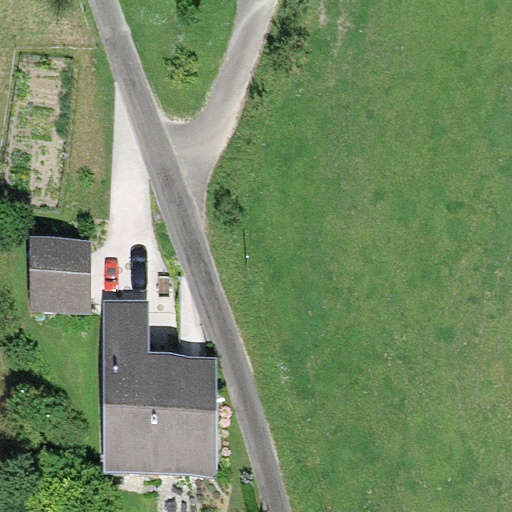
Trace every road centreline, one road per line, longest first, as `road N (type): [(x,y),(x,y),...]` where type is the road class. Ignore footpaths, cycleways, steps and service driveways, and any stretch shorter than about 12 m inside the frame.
road 1 (track): [(163,170),(271,511)]
road 2 (residential): [(108,0),(163,170)]
